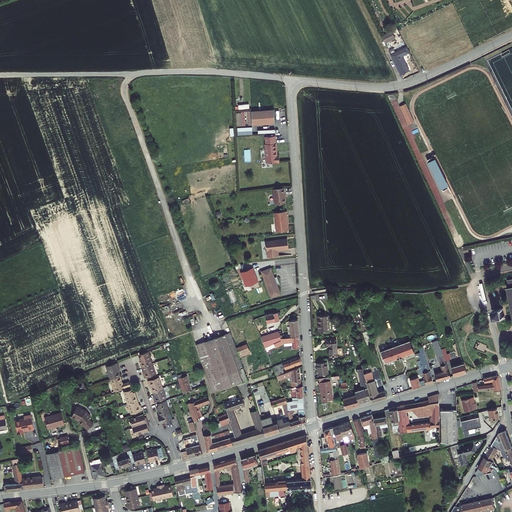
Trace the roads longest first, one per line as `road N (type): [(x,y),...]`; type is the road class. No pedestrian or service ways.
road 1 (residential): [(290,80),(312,426)]
road 2 (track): [(0,75),(198,71),(290,80)]
road 3 (residential): [(290,80),(396,86),(511,35)]
road 4 (tertiary): [(504,367),(312,426)]
road 5 (tertiary): [(312,426),(179,467)]
road 6 (residential): [(511,267),(481,280),(504,367)]
